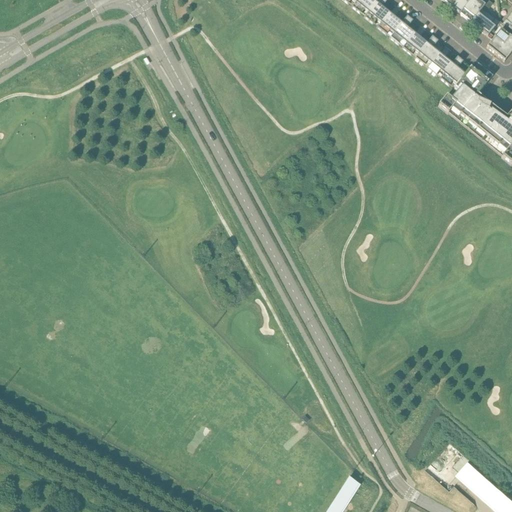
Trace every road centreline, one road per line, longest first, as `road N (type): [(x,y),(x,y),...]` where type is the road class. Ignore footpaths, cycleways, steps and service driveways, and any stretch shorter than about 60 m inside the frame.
road 1 (unclassified): [(439,511),(395,483),(160,47)]
road 2 (tertiary): [(2,67),(105,6),(127,6)]
road 3 (residential): [(511,69),(495,66),(412,0)]
